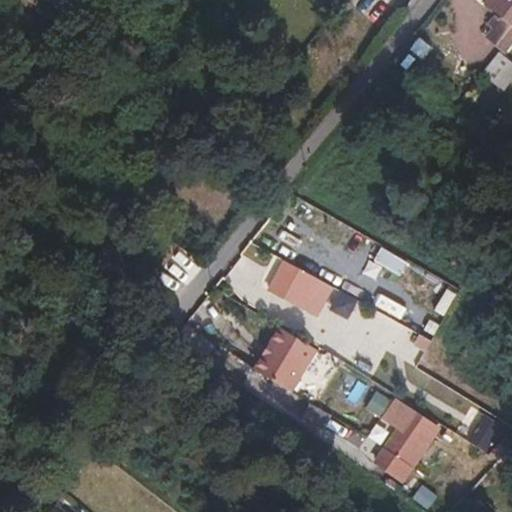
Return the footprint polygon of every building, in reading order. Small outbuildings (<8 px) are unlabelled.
[(503,52),(511,40),(511,0),(488,0),(485,4),(502,18),(486,38),(503,52)] [(503,90),(511,77),(511,64),(500,55),(483,76),(503,90)] [(408,262),(380,244),(373,258),(401,274),(408,262)] [(284,294),(319,315),(333,287),(284,260),(271,288),(284,294)] [(459,294),(446,289),(433,308),(443,316),(459,294)] [(318,349),(280,328),(271,344),(275,347),(260,374),(293,393),(318,349)] [(275,347),(271,344),(256,371),(260,374),(275,347)] [(400,431),(412,410),(396,400),(382,421),(400,431)] [(440,425),(412,410),(400,431),(383,459),(381,464),(408,480),(440,425)]
